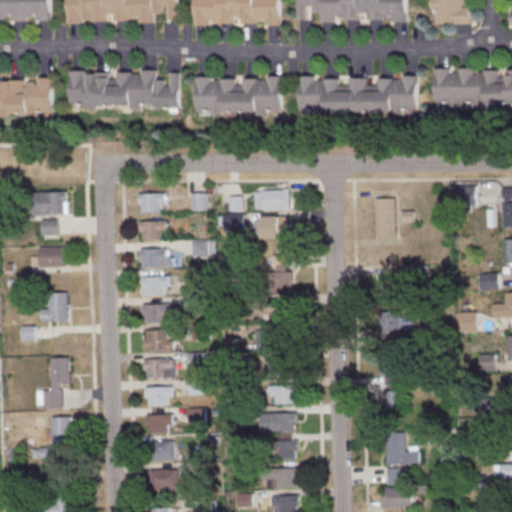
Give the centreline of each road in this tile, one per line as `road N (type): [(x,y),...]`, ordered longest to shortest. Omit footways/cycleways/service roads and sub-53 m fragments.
road 1 (residential): [(511,46),(0,52)]
road 2 (residential): [(511,162),(113,165)]
road 3 (residential): [(343,511),(333,163)]
road 4 (residential): [(115,511),(105,182),(113,165)]
